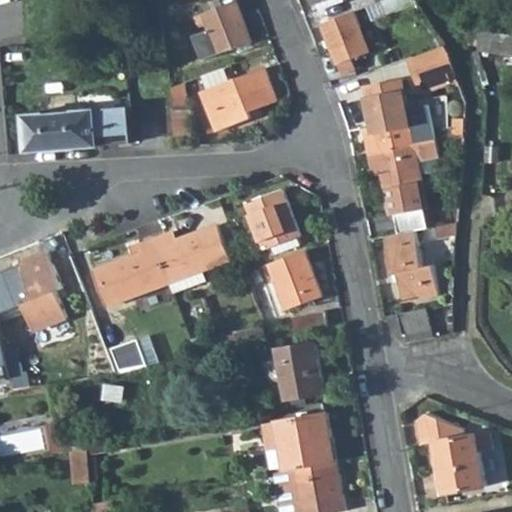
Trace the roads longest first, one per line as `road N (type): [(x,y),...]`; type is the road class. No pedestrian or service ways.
road 1 (track): [(447,18),(472,74),(476,109),(462,387)]
road 2 (residential): [(326,141),(380,368)]
road 3 (residential): [(326,141),(246,164),(102,171)]
road 4 (residential): [(273,0),(326,141)]
road 5 (residential): [(380,368),(403,511)]
road 6 (residential): [(511,403),(418,371),(380,368)]
